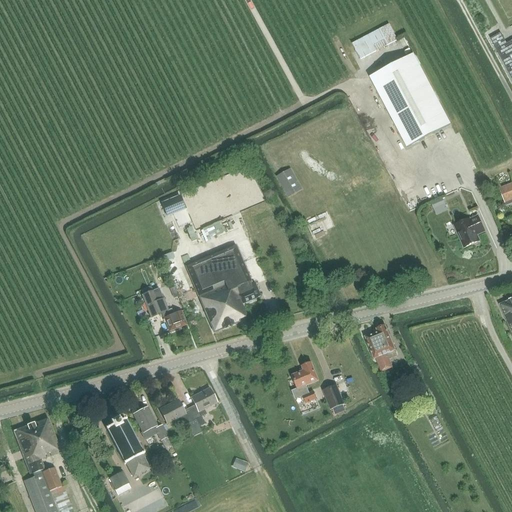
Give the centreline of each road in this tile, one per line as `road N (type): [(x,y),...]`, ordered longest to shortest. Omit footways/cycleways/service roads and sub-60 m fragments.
road 1 (tertiary): [(0,411),(511,279)]
road 2 (track): [(247,0),(302,100),(355,89),(404,166),(470,185),(510,279)]
